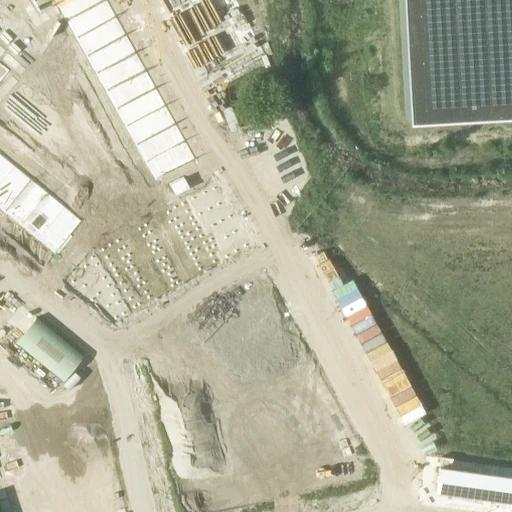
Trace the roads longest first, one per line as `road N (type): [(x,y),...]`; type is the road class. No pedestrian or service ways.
road 1 (residential): [(97,342),(266,258),(130,0)]
road 2 (residential): [(147,511),(97,342)]
road 3 (residential): [(97,342),(0,262)]
